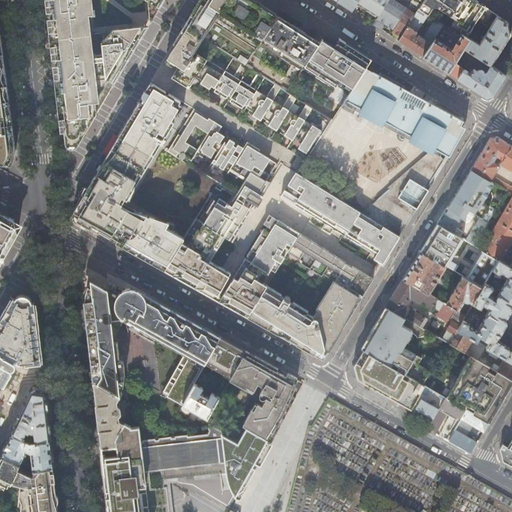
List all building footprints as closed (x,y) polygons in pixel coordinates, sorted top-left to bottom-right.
[(48,0),(50,12),(61,102),(65,142),(66,145),(68,147),(71,148),(75,147),(77,145),(88,127),(104,100),(119,76),(134,49),(141,37),(141,29),(130,30),(130,35),(125,35),(124,35),(124,34),(123,34),(122,31),(120,28),(117,28),(113,31),(86,34),(84,13),(93,12),(91,0),(48,0)] [(147,0),(148,11),(156,15),(164,0),(147,0)] [(307,103),(299,116),(289,109),(297,97),(291,93),(283,106),(274,100),(283,87),(275,82),(267,95),(258,89),(266,77),(259,72),(250,85),(242,80),(251,67),(246,64),(243,62),(234,75),(209,59),(208,58),(205,63),(202,61),(203,59),(199,57),(199,55),(201,54),(209,41),(204,37),(226,0),(199,0),(173,43),(174,44),(168,54),(169,54),(167,58),(182,67),(174,79),(185,85),(188,81),(186,79),(190,72),(196,75),(217,88),(229,96),(233,98),(245,105),(255,112),(252,115),(261,120),(263,117),(271,122),(270,125),(277,129),(279,126),(287,131),(285,134),(294,140),(296,137),(303,141),(299,148),(307,153),(314,143),(316,144),(330,122),(321,116),(315,126),(306,120),(306,119),(314,107),(307,103)] [(246,64),(277,16),(256,3),(251,0),(226,0),(204,37),(209,41),(217,46),(243,62),(246,64)] [(337,0),(337,1),(344,6),(351,10),(352,9),(357,2),(358,0),(337,0)] [(358,0),(357,2),(362,5),(367,9),(368,8),(372,0),(358,0)] [(372,0),(367,9),(374,13),(378,16),(387,0),(372,0)] [(398,3),(399,0),(393,0),(392,0),(387,0),(373,24),(382,29),(384,26),(386,21),(390,24),(395,27),(406,9),(411,0),(407,0),(403,7),(398,4),(398,3)] [(474,0),(423,0),(421,4),(418,9),(434,20),(443,26),(445,24),(461,34),(469,39),(470,39),(479,44),(498,15),(480,4),(474,0)] [(415,14),(406,9),(395,27),(399,29),(404,32),(415,14)] [(427,15),(418,9),(415,14),(404,32),(401,37),(399,40),(410,47),(423,56),(435,38),(437,35),(438,33),(443,26),(434,20),(424,37),(420,34),(418,36),(416,34),(416,33),(427,15)] [(498,15),(479,44),(470,39),(469,39),(464,48),(488,63),(491,65),(495,58),(506,40),(510,34),(507,22),(498,15)] [(305,34),(303,35),(297,31),(291,27),(291,25),(277,16),(246,64),(251,67),(259,72),(266,77),(275,82),(283,87),(288,90),(304,66),(306,64),(319,43),(305,34)] [(401,37),(404,32),(399,29),(395,27),(390,24),(386,21),(384,26),(401,37)] [(366,67),(371,60),(349,45),(327,31),(319,43),(306,64),(337,83),(340,79),(353,87),(366,67)] [(15,153),(15,149),(14,145),(10,112),(8,93),(6,80),(4,69),(3,56),(1,37),(0,35),(0,34),(0,152),(13,160),(15,153)] [(461,34),(452,48),(435,38),(423,56),(435,64),(448,72),(464,48),(469,39),(461,34)] [(217,46),(209,41),(201,54),(199,55),(199,57),(203,59),(202,61),(205,63),(208,58),(209,59),(217,46)] [(486,66),(488,63),(464,48),(448,72),(468,85),(486,96),(493,95),(498,86),(505,75),(491,65),(486,73),(482,73),(482,70),(480,69),(478,69),(476,70),(471,67),(473,64),(482,66),(483,65),(486,66)] [(429,100),(427,101),(412,93),(409,91),(408,90),(411,85),(392,73),(380,65),(372,61),(368,68),(366,67),(353,87),(346,98),(447,153),(443,159),(435,149),(434,150),(390,188),(389,188),(378,197),(382,200),(380,204),(386,208),(390,204),(411,217),(429,189),(427,187),(430,182),(448,154),(450,155),(455,146),(466,130),(463,119),(460,118),(458,121),(448,115),(429,105),(431,101),(429,100)] [(337,83),(306,64),(304,66),(335,86),(337,83)] [(196,75),(190,72),(186,79),(188,81),(185,85),(189,87),(196,75)] [(148,216),(147,218),(118,201),(121,196),(122,197),(123,197),(156,141),(157,140),(161,143),(163,139),(166,134),(166,129),(171,121),(166,119),(169,114),(170,113),(174,115),(181,106),(178,104),(180,100),(151,81),(146,89),(135,108),(128,119),(110,150),(100,167),(89,186),(74,211),(81,223),(128,249),(164,270),(166,267),(184,238),(164,227),(167,222),(148,216)] [(229,96),(217,88),(215,91),(227,98),(229,96)] [(245,105),(233,98),(231,101),(243,108),(245,105)] [(210,212),(199,230),(197,229),(193,235),(191,233),(187,236),(184,238),(166,267),(184,277),(209,291),(222,268),(209,260),(224,236),(230,240),(245,215),(243,213),(248,205),(244,202),(246,198),(256,204),(262,195),(259,193),(266,181),(251,171),(255,166),(262,170),(269,158),(255,150),(251,155),(244,151),(244,149),(242,148),(239,151),(235,149),(236,145),(233,143),(234,141),(229,138),(225,142),(223,141),(222,143),(220,142),(224,135),(217,131),(221,125),(208,117),(207,119),(192,110),(184,123),(186,124),(180,135),(177,133),(167,150),(176,155),(178,151),(191,159),(197,149),(201,152),(203,150),(211,155),(215,148),(218,150),(212,159),(215,161),(214,162),(228,171),(230,167),(235,158),(239,161),(235,167),(241,170),(239,173),(239,174),(245,178),(230,203),(219,197),(217,200),(210,212)] [(511,188),(493,176),(492,175),(499,165),(493,161),(496,155),(502,159),(500,162),(511,169),(511,146),(497,137),(490,138),(481,152),(471,169),(493,182),(511,193),(511,188)] [(239,161),(235,158),(230,167),(239,173),(241,170),(235,167),(239,161)] [(493,182),(471,169),(460,187),(447,207),(464,217),(469,210),(474,213),(475,213),(477,210),(480,212),(478,215),(481,217),(488,221),(495,210),(483,201),(490,190),(489,189),(493,182)] [(331,234),(349,205),(298,173),(284,197),(304,210),(306,208),(328,221),(323,229),(331,234)] [(511,197),(482,249),(499,260),(501,261),(511,241),(511,197)] [(207,210),(210,212),(217,200),(214,198),(207,210)] [(469,210),(464,217),(447,207),(442,216),(437,223),(459,236),(462,231),(455,226),(459,219),(460,218),(466,221),(469,221),(474,213),(469,210)] [(0,263),(9,247),(11,243),(15,235),(16,234),(14,235),(13,233),(15,231),(15,230),(16,228),(16,226),(15,225),(15,224),(13,223),(12,223),(11,223),(10,221),(13,220),(7,217),(0,212),(0,263)] [(289,250),(299,233),(269,214),(264,223),(267,226),(262,235),(260,234),(247,255),(248,256),(247,258),(247,260),(240,272),(237,271),(220,297),(228,301),(249,313),(267,285),(289,250)] [(369,217),(366,223),(358,218),(348,234),(361,242),(362,242),(360,244),(382,257),(397,234),(369,217)] [(474,245),(488,221),(481,217),(467,240),(471,243),(474,245)] [(465,273),(470,263),(445,247),(447,246),(449,247),(450,246),(450,245),(448,243),(453,236),(460,241),(462,238),(459,236),(437,223),(430,235),(420,251),(446,266),(463,276),(466,277),(467,274),(465,273)] [(323,274),(334,281),(316,310),(316,311),(313,317),(307,313),(308,310),(294,302),(292,303),(290,301),(289,299),(288,297),(286,297),(284,298),(281,296),(281,294),(267,285),(249,313),(263,321),(262,325),(295,343),(315,354),(320,347),(322,348),(325,347),(329,341),(333,344),(334,343),(338,336),(335,334),(347,316),(357,300),(359,295),(362,297),(367,289),(374,278),(364,272),(342,259),(324,248),(307,237),(299,233),(289,250),(300,257),(299,259),(305,263),(304,265),(310,269),(311,267),(316,270),(317,270),(316,272),(321,276),(323,274)] [(477,254),(485,259),(472,281),(483,287),(485,283),(494,269),(499,260),(482,249),(474,245),(471,243),(469,248),(477,252),(477,254)] [(420,251),(413,263),(403,278),(429,293),(446,266),(420,251)] [(511,266),(510,266),(501,261),(499,260),(494,269),(500,273),(502,272),(509,276),(498,294),(508,300),(511,295),(511,266)] [(473,304),(483,287),(472,281),(466,277),(463,276),(446,303),(458,311),(465,300),(468,302),(471,301),(473,304)] [(422,328),(427,318),(405,305),(410,296),(417,301),(418,301),(416,304),(418,305),(421,303),(431,309),(432,307),(437,310),(438,311),(436,315),(445,320),(446,319),(451,319),(453,321),(442,338),(450,344),(459,330),(464,320),(466,316),(458,311),(446,303),(429,293),(403,278),(395,290),(386,306),(422,328)] [(162,393),(182,404),(220,336),(201,325),(178,313),(153,299),(144,294),(143,295),(140,292),(138,291),(130,289),(128,289),(123,290),(124,291),(123,292),(119,289),(120,292),(111,287),(108,292),(108,290),(91,280),(87,289),(84,303),(92,377),(93,380),(119,395),(119,394),(123,385),(125,376),(123,356),(119,354),(115,352),(113,342),(111,320),(120,320),(120,322),(121,322),(122,323),(124,323),(125,322),(126,320),(127,323),(184,355),(162,393)] [(511,295),(508,300),(498,294),(494,301),(493,300),(492,299),(493,297),(489,295),(493,288),(485,283),(483,287),(473,304),(481,309),(483,305),(487,307),(489,306),(491,307),(487,314),(496,319),(495,323),(504,328),(507,323),(507,318),(511,309),(511,295)] [(0,384),(11,390),(13,386),(10,384),(12,380),(13,380),(16,381),(18,378),(7,371),(9,369),(12,369),(14,367),(14,364),(13,362),(14,360),(19,363),(25,363),(25,364),(31,364),(40,363),(39,355),(37,337),(34,311),(33,303),(31,303),(29,299),(26,297),(20,296),(17,297),(15,298),(13,301),(12,301),(10,304),(1,320),(0,321),(0,384)] [(417,364),(421,357),(402,346),(410,331),(414,334),(417,337),(427,335),(429,332),(422,328),(386,306),(374,326),(360,349),(393,368),(394,365),(396,366),(398,368),(397,370),(401,372),(422,384),(423,384),(430,371),(417,364)] [(494,322),(496,319),(487,314),(477,331),(471,327),(470,323),(464,320),(459,330),(487,346),(489,347),(491,349),(505,357),(511,360),(511,335),(510,339),(510,343),(511,344),(511,348),(511,350),(510,349),(509,347),(497,340),(504,328),(495,323),(494,322)] [(478,360),(487,346),(459,330),(450,344),(473,358),(478,360)] [(224,351),(232,356),(209,397),(200,392),(202,387),(195,383),(182,405),(206,418),(212,408),(246,350),(234,344),(220,336),(199,375),(206,380),(211,371),(212,371),(213,371),(224,351)] [(388,396),(401,372),(397,370),(393,368),(360,349),(359,349),(357,352),(355,355),(358,357),(353,364),(356,378),(368,384),(388,396)] [(245,419),(247,420),(244,425),(246,427),(270,441),(279,424),(292,401),(293,399),(294,398),(294,397),(291,395),(292,391),(294,386),(296,379),(291,376),(289,375),(287,377),(276,371),(278,368),(269,363),(246,350),(212,408),(242,424),(245,419)] [(511,360),(505,357),(500,367),(494,364),(492,368),(498,372),(511,380),(511,360)] [(468,366),(465,364),(446,397),(467,409),(489,422),(501,401),(511,382),(511,380),(498,372),(495,376),(487,371),(489,367),(478,360),(473,358),(468,366)] [(423,384),(422,384),(401,372),(388,396),(399,401),(410,408),(412,408),(424,385),(423,384)] [(116,400),(119,395),(93,380),(93,383),(96,405),(96,413),(99,430),(101,447),(116,445),(115,434),(122,421),(118,419),(118,418),(118,415),(120,414),(120,412),(119,406),(116,405),(116,400)] [(431,420),(445,397),(424,385),(412,408),(421,414),(431,420)] [(46,415),(44,394),(32,392),(12,434),(30,442),(49,440),(46,415)] [(446,397),(445,397),(431,420),(427,429),(434,433),(448,411),(455,414),(455,415),(446,432),(449,434),(446,440),(449,441),(455,430),(460,421),(467,409),(446,397)] [(483,431),(489,422),(467,409),(460,421),(470,427),(472,424),(483,431)] [(138,440),(136,425),(129,426),(122,421),(115,434),(116,445),(118,464),(121,464),(121,472),(104,474),(104,473),(103,473),(106,494),(107,511),(164,511),(162,488),(151,489),(149,471),(220,462),(221,471),(225,471),(227,471),(231,486),(234,494),(238,499),(244,490),(247,483),(245,481),(254,467),(251,465),(252,463),(254,460),(258,463),(260,458),(270,441),(246,427),(239,440),(237,442),(231,439),(226,436),(225,436),(224,433),(226,432),(212,424),(210,424),(208,426),(208,428),(209,430),(206,434),(185,436),(184,435),(172,436),(172,437),(168,438),(168,436),(156,437),(156,439),(152,439),(152,438),(140,439),(139,440),(138,440)] [(470,453),(477,442),(455,430),(449,441),(470,453)] [(50,450),(49,440),(30,442),(12,434),(2,455),(20,464),(25,452),(28,454),(31,454),(33,469),(52,467),(50,450)] [(511,449),(506,446),(503,444),(500,448),(503,460),(511,465),(511,449)] [(57,511),(54,482),(52,467),(33,469),(33,474),(29,474),(18,469),(20,464),(2,455),(0,454),(0,487),(3,489),(4,486),(6,486),(8,483),(9,484),(10,482),(19,485),(18,497),(21,503),(21,511),(57,511)]
